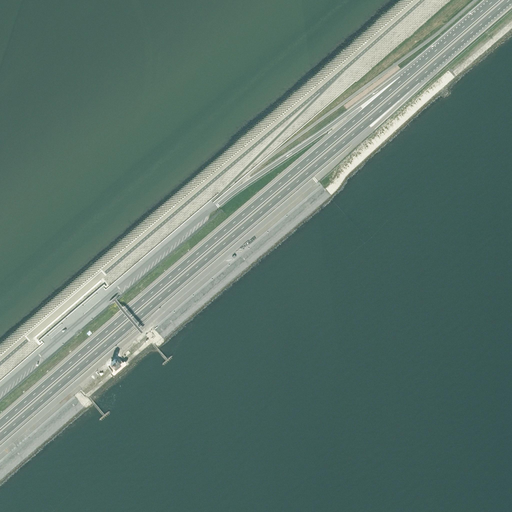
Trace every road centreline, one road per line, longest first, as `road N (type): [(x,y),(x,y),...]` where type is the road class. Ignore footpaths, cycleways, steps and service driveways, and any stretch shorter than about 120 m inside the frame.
road 1 (motorway): [(0,437),(417,79)]
road 2 (motorway): [(402,80),(0,424)]
road 3 (motorway): [(402,80),(242,185)]
road 4 (motorway): [(316,178),(417,79)]
road 5 (motorway): [(495,0),(402,80)]
road 6 (motorway): [(417,79),(509,0)]
